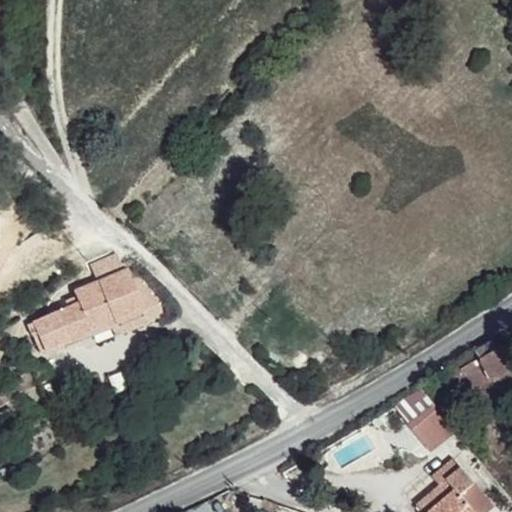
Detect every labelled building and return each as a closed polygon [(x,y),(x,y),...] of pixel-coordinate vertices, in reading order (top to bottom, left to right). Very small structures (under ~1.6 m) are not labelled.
[(18,251),(27,266),(52,251),(42,235),(18,251)] [(29,323),(41,353),(110,325),(144,311),(131,277),(127,267),(123,269),(116,252),(90,264),(97,281),(75,290),(79,301),(29,323)] [(137,275),(131,277),(144,311),(110,325),(115,337),(148,323),(160,304),(137,275)] [(461,369),(474,390),(511,370),(511,347),(510,343),(500,348),(495,339),(476,350),(481,358),(461,369)] [(0,387),(0,389),(5,400),(50,375),(44,364),(0,387)] [(435,395),(446,410),(470,392),(460,378),(435,395)] [(393,407),(430,452),(455,432),(420,389),(393,407)] [(453,458),(432,476),(440,486),(462,468),(453,458)] [(417,505),(422,511),(488,511),(495,506),(462,468),(440,486),(417,505)] [(212,511),(207,501),(185,511),(212,511)]
